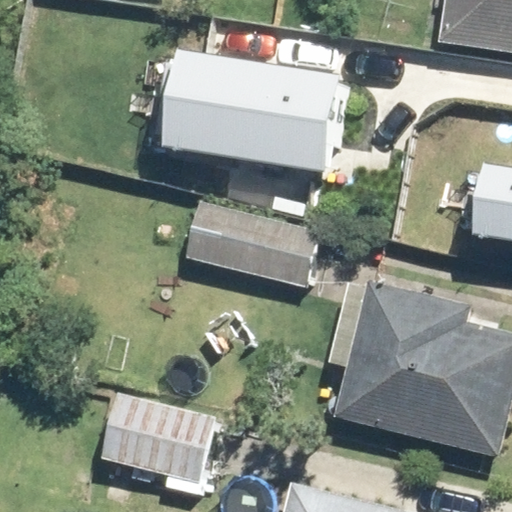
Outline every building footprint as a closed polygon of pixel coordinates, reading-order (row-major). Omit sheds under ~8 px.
[(511,0),(456,0),(450,49),(511,56),(511,0)] [(185,51),(171,145),(349,171),(363,77),(185,51)] [(511,167),(505,166),(497,230),(511,232),(511,167)] [(197,210),(186,255),(322,289),(334,244),(197,210)] [(511,328),(384,296),(351,425),(500,462),(511,416),(511,328)] [(135,400),(117,460),(207,487),(225,428),(135,400)] [(383,511),(306,491),(300,511),(383,511)]
